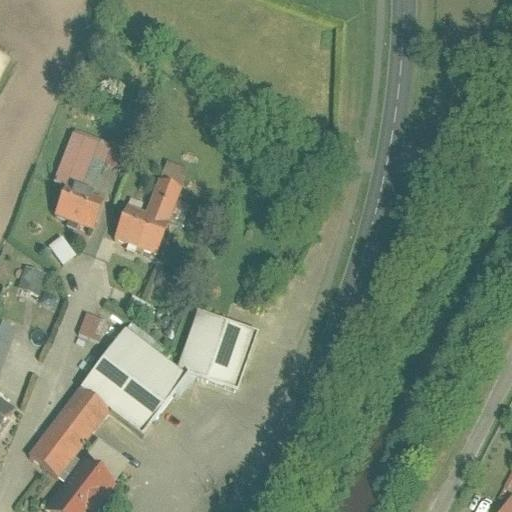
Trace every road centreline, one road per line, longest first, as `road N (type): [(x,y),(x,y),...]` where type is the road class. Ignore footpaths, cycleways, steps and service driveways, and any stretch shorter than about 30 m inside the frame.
road 1 (tertiary): [(389,159),(333,352),(257,511)]
road 2 (residential): [(0,505),(82,289)]
road 3 (unclassified): [(389,159),(438,158),(465,136),(511,55)]
road 4 (unclassified): [(439,511),(511,368)]
road 5 (tertiary): [(404,0),(389,159)]
